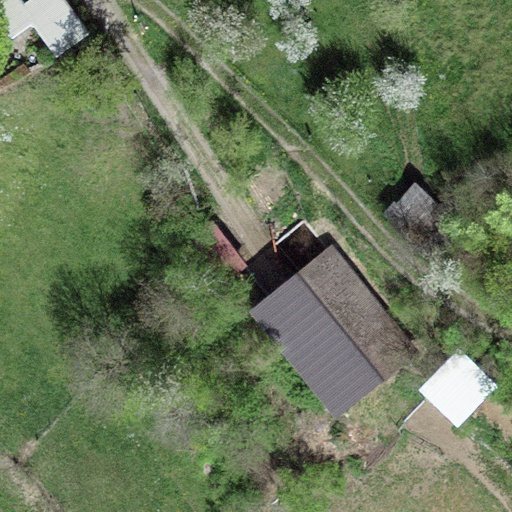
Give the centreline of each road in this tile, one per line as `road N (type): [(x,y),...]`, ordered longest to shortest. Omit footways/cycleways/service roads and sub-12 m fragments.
road 1 (track): [(511,491),(418,404),(338,384),(141,71),(120,0)]
road 2 (track): [(135,0),(257,100),(357,225),(511,340)]
